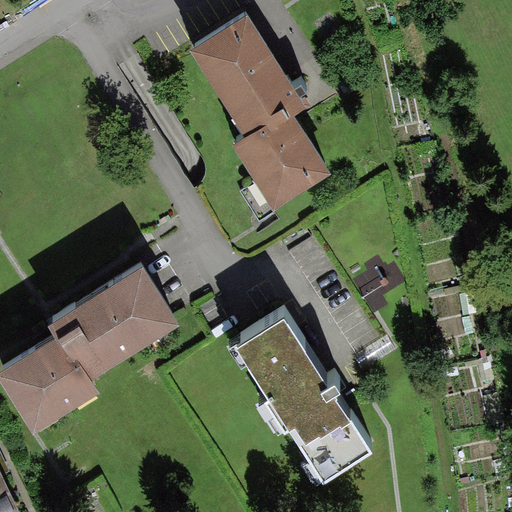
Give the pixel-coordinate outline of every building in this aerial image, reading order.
[(240,8),(190,40),(246,127),(230,137),(272,202),(324,169),(282,105),(297,95),(240,8)] [(179,323),(141,264),(48,323),(55,336),(71,360),(76,357),(89,377),(179,323)] [(281,305),(234,335),(321,469),(368,439),(328,378),(281,305)] [(55,336),(0,370),(0,380),(30,429),(97,389),(89,377),(76,357),(71,360),(55,336)] [(0,511),(18,511),(0,474),(0,511)] [(510,511),(511,501),(491,500),(491,489),(473,489),(472,510),(480,510),(480,511),(510,511)]
